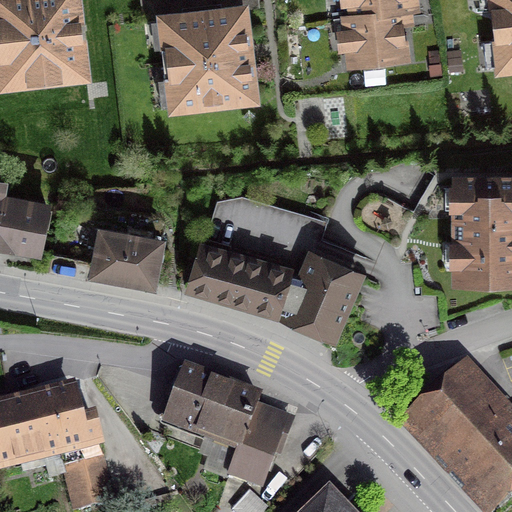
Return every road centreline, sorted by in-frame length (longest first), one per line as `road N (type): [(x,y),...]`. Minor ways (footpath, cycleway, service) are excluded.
road 1 (residential): [(0,341),(152,357),(170,349),(178,326)]
road 2 (residential): [(511,332),(428,357),(341,400)]
road 3 (secondary): [(0,292),(178,326)]
road 4 (secondary): [(178,326),(269,358),(341,400)]
road 5 (secondary): [(341,400),(455,511)]
